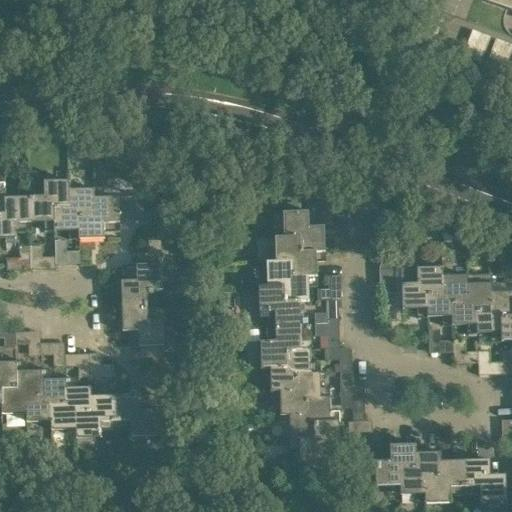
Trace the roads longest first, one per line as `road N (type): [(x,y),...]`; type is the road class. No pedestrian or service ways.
road 1 (residential): [(0,110),(105,98),(186,103),(384,163)]
road 2 (residential): [(373,359),(359,316),(358,260),(384,163)]
road 3 (residential): [(481,424),(484,390),(373,359)]
road 4 (residential): [(373,359),(383,399),(400,416),(481,424)]
road 5 (residential): [(56,320),(93,337),(170,404)]
road 6 (residential): [(384,163),(511,211)]
